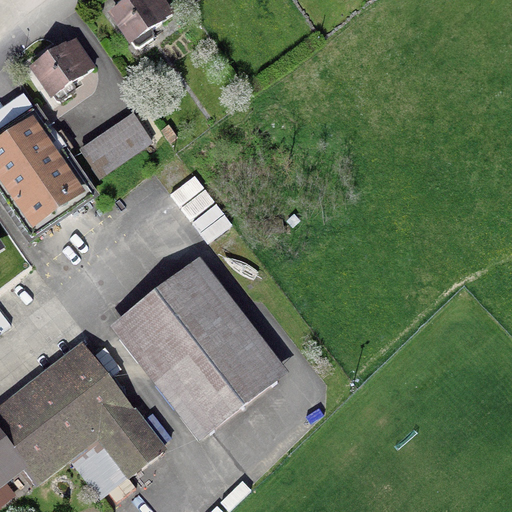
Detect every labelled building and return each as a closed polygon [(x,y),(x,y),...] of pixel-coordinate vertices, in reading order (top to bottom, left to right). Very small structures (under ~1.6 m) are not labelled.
[(170,17),(158,0),(134,0),(110,16),(133,50),(137,51),(151,41),(151,37),(148,33),(170,17)] [(61,50),(57,53),(31,71),(54,104),(58,105),(72,95),(73,92),(70,87),(92,72),(72,44),(61,50)] [(0,200),(29,243),(91,201),(61,157),(69,152),(58,136),(50,141),(32,114),(0,135),(0,200)] [(149,146),(130,119),(79,154),(98,181),(149,146)] [(168,146),(175,141),(166,128),(159,133),(168,146)] [(208,437),(275,385),(187,271),(119,324),(208,437)] [(0,484),(20,469),(32,485),(95,436),(128,480),(161,454),(82,352),(0,415),(0,484)]
